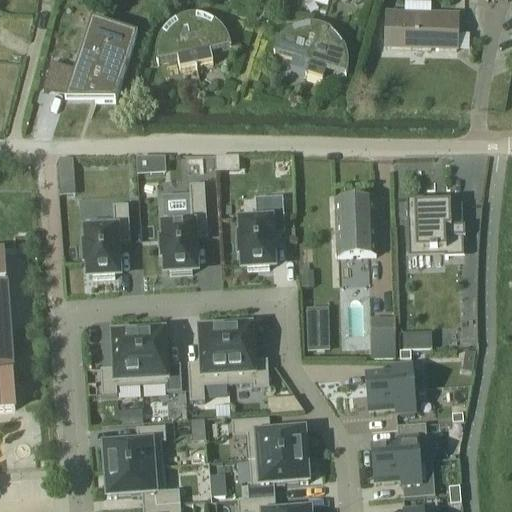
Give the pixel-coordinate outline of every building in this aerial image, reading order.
[(384,51),(456,53),(457,18),(385,16),(384,51)] [(188,20),(185,21),(196,70),(212,67),(209,55),(228,51),(228,52),(230,52),(229,48),(228,45),(226,41),(224,37),(222,35),(219,31),(217,29),(214,27),(211,25),(208,23),(203,22),(201,21),(198,21),(194,20),(190,20),(188,20)] [(155,63),(156,67),(156,68),(157,67),(157,66),(176,62),(179,74),(196,70),(185,21),(182,22),(179,23),(176,24),(173,26),(171,27),(167,30),(165,32),(163,34),(160,38),(158,42),(157,45),(156,47),(156,49),(155,52),(155,56),(155,59),(155,61),(155,63)] [(52,65),(42,94),(67,97),(65,105),(95,105),(116,106),(135,47),(138,38),(92,23),(89,32),(76,73),(52,65)] [(293,63),(289,75),(305,79),(320,31),(315,30),(312,30),(308,29),(305,30),(301,30),(299,31),(296,32),(294,33),(291,34),(289,35),(286,37),(285,38),(281,42),(279,44),(278,46),(276,49),(275,52),(273,55),(272,58),(274,58),(274,57),(293,63)] [(325,73),(344,78),(344,80),(345,80),(346,76),(347,72),(347,70),(347,66),(347,63),(346,59),(345,57),(345,55),(343,51),(341,47),(339,44),(337,42),(335,40),(333,38),(330,36),(326,34),(323,32),(320,31),(305,79),(321,84),(325,73)] [(75,196),(75,161),(59,161),(60,196),(75,196)] [(137,163),(138,176),(151,175),(151,162),(137,163)] [(164,245),(162,245),(163,262),(165,262),(166,276),(170,276),(170,278),(192,277),(192,275),(195,274),(194,243),(207,242),(204,188),(189,189),(191,219),(163,221),(164,245)] [(433,201),(406,202),(406,217),(407,217),(407,224),(413,223),(413,238),(414,238),(414,253),(429,252),(430,255),(437,254),(437,252),(444,252),(444,261),(448,261),(448,256),(457,256),(463,256),(463,241),(465,241),(465,230),(463,230),(462,209),(451,209),(450,206),(433,207),(433,201)] [(334,205),(335,205),(337,261),(375,259),(373,204),(373,203),(334,204),(334,205)] [(87,249),(85,249),(86,267),(88,266),(89,280),(92,280),(93,283),(115,282),(115,279),(118,279),(116,247),(130,247),(128,209),(113,209),(114,224),(86,225),(87,249)] [(242,257),(243,271),(247,271),(247,273),(269,272),(269,270),(272,269),(271,238),(284,237),(283,211),(268,212),(268,224),(241,226),(241,240),(239,240),(240,257),(242,257)] [(0,258),(0,414),(14,413),(2,258),(0,258)] [(307,310),(308,353),(331,353),(330,309),(307,310)] [(370,322),(371,362),(396,362),(395,321),(370,322)] [(232,334),(225,335),(228,390),(253,388),(253,393),(269,392),(267,364),(253,365),(251,331),(232,332),(232,334)] [(201,368),(187,368),(189,406),(205,406),(204,391),(228,390),(225,335),(218,335),(218,332),(199,334),(201,368)] [(145,339),(138,340),(141,390),(166,388),(166,396),(181,395),(180,369),(166,370),(164,336),(145,337),(145,339)] [(114,373),(100,373),(101,400),(117,399),(117,391),(141,390),(138,340),(131,340),(131,337),(112,339),(114,373)] [(429,338),(404,339),(405,354),(430,353),(429,338)] [(410,355),(400,355),(400,364),(411,364),(410,355)] [(366,380),(368,398),(413,394),(411,370),(392,372),(393,378),(366,380)] [(368,398),(369,416),(396,414),(396,420),(415,418),(413,394),(368,398)] [(295,403),(295,401),(286,402),(287,416),(303,415),(295,403)] [(446,419),(447,428),(460,427),(459,418),(446,419)] [(269,423),(231,426),(232,441),(247,440),(248,464),(303,460),(303,453),(305,453),(304,434),(270,437),(269,423)] [(398,450),(372,452),(374,470),(419,466),(419,467),(428,466),(425,428),(397,431),(398,450)] [(137,447),(103,449),(105,468),(107,468),(108,475),(163,471),(161,446),(166,446),(165,431),(136,433),(137,447)] [(250,489),(247,489),(248,504),(275,503),(274,489),(308,486),(306,467),(304,467),(303,460),(248,464),(250,489)] [(419,466),(374,470),(375,488),(401,485),(402,491),(421,490),(419,467),(419,466)] [(108,482),(106,482),(107,501),(141,499),(142,511),(149,511),(180,510),(179,495),(165,496),(163,471),(108,475),(108,482)] [(447,491),(448,500),(460,499),(459,490),(447,491)] [(448,500),(448,508),(461,507),(460,499),(448,500)] [(248,504),(237,505),(237,511),(275,511),(275,503),(248,504)]
